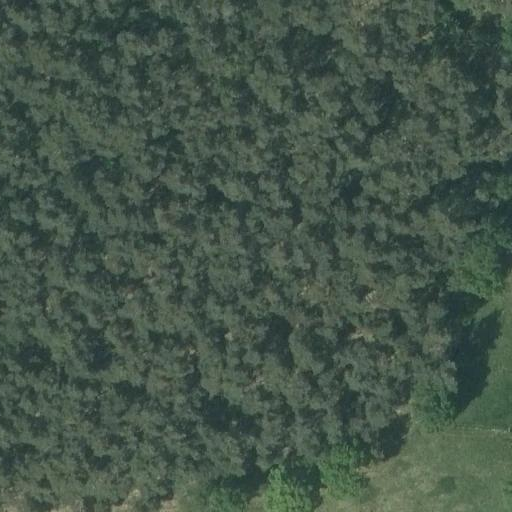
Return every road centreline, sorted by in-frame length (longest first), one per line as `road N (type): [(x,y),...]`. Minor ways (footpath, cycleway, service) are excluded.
road 1 (track): [(290,466),(316,463),(413,403),(511,166)]
road 2 (track): [(0,500),(290,466)]
